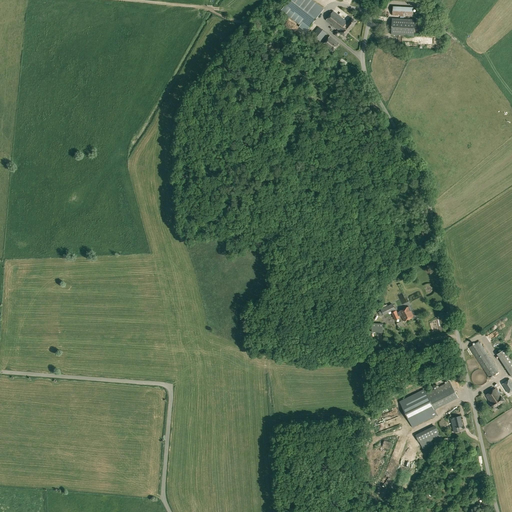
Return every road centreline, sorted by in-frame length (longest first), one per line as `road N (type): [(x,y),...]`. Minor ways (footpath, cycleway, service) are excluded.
road 1 (unclassified): [(497,511),(421,174),(363,68),(371,0)]
road 2 (unclassified): [(168,511),(162,490),(170,386),(0,372)]
road 3 (unknown): [(241,308),(244,338),(268,356),(338,359),(457,335)]
